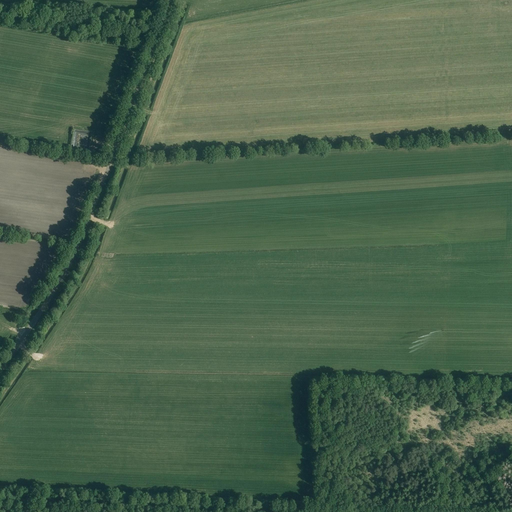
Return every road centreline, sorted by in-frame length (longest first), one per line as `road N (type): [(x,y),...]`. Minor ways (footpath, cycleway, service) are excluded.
road 1 (unclassified): [(0,371),(80,239),(171,0)]
road 2 (track): [(352,511),(0,497)]
